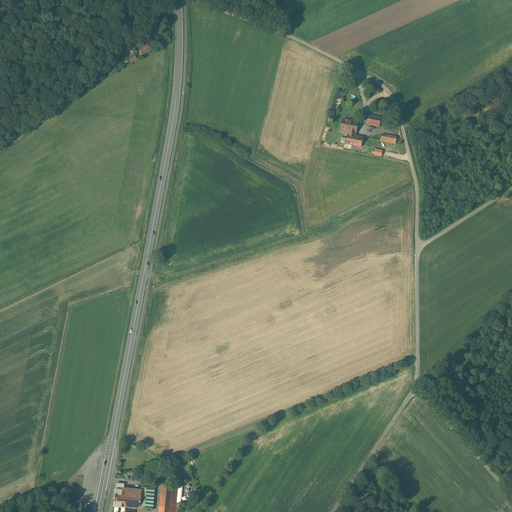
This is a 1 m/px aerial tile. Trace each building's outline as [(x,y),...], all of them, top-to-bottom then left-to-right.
[(158,32),(152,36),(158,45),(165,40),(158,32)] [(150,51),(145,44),(136,49),(140,56),(150,51)] [(137,59),(133,53),(128,57),(131,62),(137,59)] [(380,118),(369,115),(366,128),(374,129),(375,126),(379,127),(380,118)] [(340,130),(349,131),(355,133),(357,123),(342,120),(340,130)] [(355,136),(355,133),(349,131),(346,144),(361,147),(363,138),(355,136)] [(396,139),(381,136),(380,141),(395,144),(396,139)] [(381,157),(383,150),(375,148),(373,155),(381,157)] [(175,511),(177,486),(161,485),(158,511),(175,511)] [(141,487),(141,490),(140,502),(146,502),(146,505),(153,506),(154,488),(141,487)] [(122,490),(115,490),(114,507),(121,508),(121,507),(144,509),(144,505),(146,505),(146,502),(140,502),(141,490),(124,489),(122,489),(122,490)]
